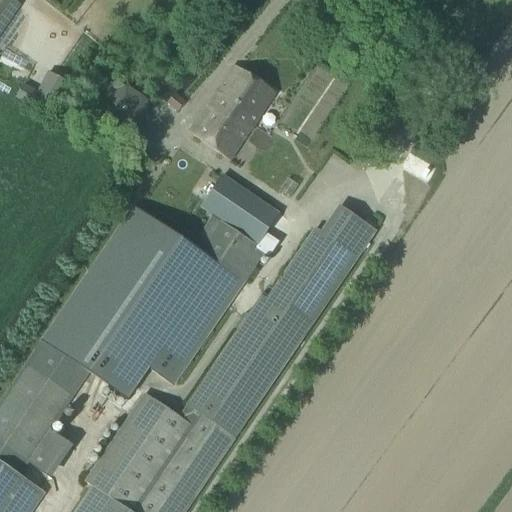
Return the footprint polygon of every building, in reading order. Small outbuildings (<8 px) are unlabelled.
[(0,32),(18,6),(9,0),(2,0),(0,4),(0,32)] [(229,162),(274,95),(234,67),(188,134),(229,162)] [(178,113),(184,104),(173,96),(166,105),(178,113)] [(212,218),(190,250),(133,330),(120,351),(172,387),(264,254),(269,257),(279,244),(265,235),(278,216),(223,177),(200,210),(212,218)] [(133,330),(190,250),(132,210),(0,402),(0,446),(27,464),(123,323),(133,330)] [(184,511),(356,260),(314,231),(265,302),(260,298),(178,419),(144,396),(84,484),(92,489),(76,511),(184,511)] [(18,478),(27,464),(0,446),(0,511),(31,511),(43,495),(18,478)]
